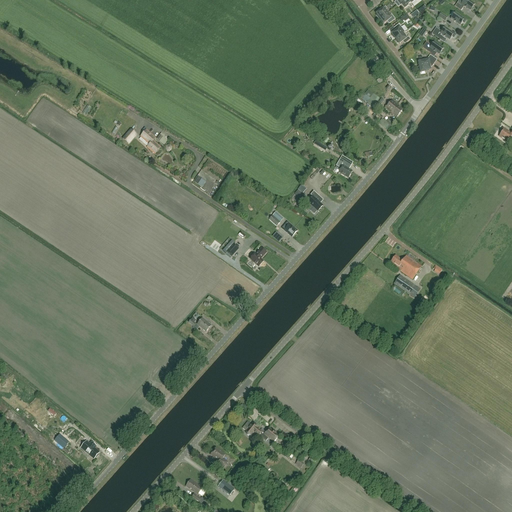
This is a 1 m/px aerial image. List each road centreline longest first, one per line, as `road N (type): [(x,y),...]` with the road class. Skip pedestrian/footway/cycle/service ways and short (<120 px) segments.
road 1 (unclassified): [(72,511),(418,110)]
road 2 (tertiary): [(242,388),(425,180),(511,60)]
road 3 (unclassified): [(413,511),(242,388)]
road 4 (tertiary): [(133,511),(242,388)]
road 5 (unclassified): [(418,110),(326,0)]
road 6 (residential): [(418,110),(496,0)]
